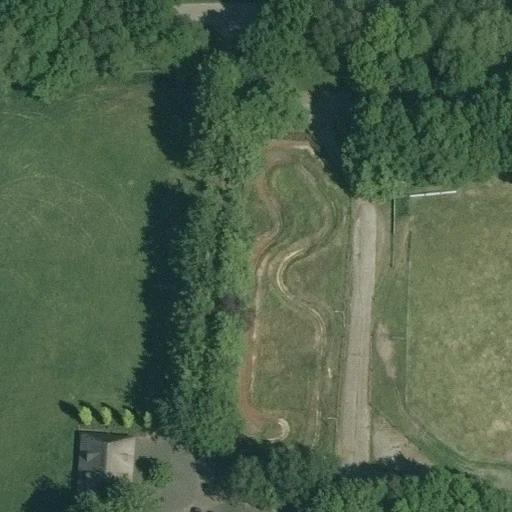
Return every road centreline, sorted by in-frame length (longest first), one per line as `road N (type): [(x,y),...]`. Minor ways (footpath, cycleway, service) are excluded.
road 1 (track): [(192,511),(203,482),(235,11)]
road 2 (unclassified): [(0,21),(493,0)]
